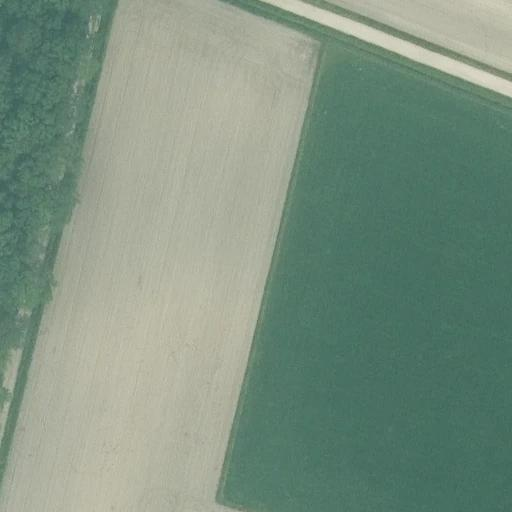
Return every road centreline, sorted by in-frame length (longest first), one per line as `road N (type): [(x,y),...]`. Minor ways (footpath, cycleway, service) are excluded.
road 1 (track): [(0,437),(103,0)]
road 2 (track): [(511,91),(278,0)]
